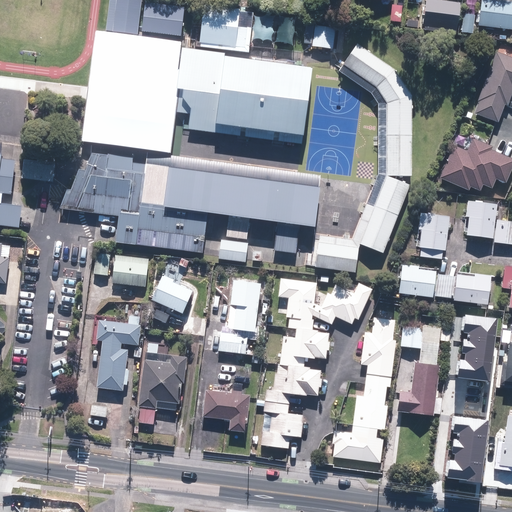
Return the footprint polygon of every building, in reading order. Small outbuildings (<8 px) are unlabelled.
[(108,0),(105,34),(136,37),(139,0),(108,0)] [(423,0),(420,29),(456,33),(459,5),(423,0)] [(511,1),(498,0),(479,0),(476,28),(511,32),(511,1)] [(182,10),(143,5),(140,34),(179,38),(182,10)] [(252,11),(202,6),(197,49),(247,54),(252,11)] [(400,7),(390,6),(389,24),(400,24),(400,7)] [(472,15),(460,14),(459,33),(471,34),(472,15)] [(271,18),(253,17),(253,41),(270,41),(271,18)] [(294,19),(279,17),(276,45),(291,46),(294,19)] [(333,28),(314,26),(312,48),(331,49),(333,28)] [(359,48),(342,71),(372,92),(382,112),(379,173),(353,242),(384,254),(409,182),(411,101),(398,77),(359,48)] [(222,55),(179,50),(174,95),(176,114),(186,115),(184,131),(300,144),(309,70),(222,60),(222,55)] [(511,59),(494,53),(470,114),(496,124),(503,107),(507,108),(511,93),(511,59)] [(452,146),(438,179),(467,192),(469,189),(479,193),(482,187),(490,190),(494,181),(504,185),(511,166),(511,160),(490,151),(491,147),(471,139),(465,152),(452,146)] [(15,160),(0,157),(0,195),(9,197),(15,160)] [(313,230),(318,190),(89,159),(84,171),(77,172),(58,209),(116,218),(113,245),(201,256),(206,215),(226,218),(224,238),(245,241),(248,222),(275,225),(271,251),(294,254),(298,228),(313,230)] [(495,206),(465,202),(463,219),(466,219),(464,237),(491,240),(495,206)] [(448,218),(418,214),(416,231),(419,232),(417,250),(419,250),(418,258),(440,261),(441,252),(443,252),(448,218)] [(511,222),(494,221),(491,244),(511,246),(511,222)] [(247,244),(220,241),(217,260),(244,264),(247,244)] [(359,248),(314,242),(311,269),(356,274),(359,248)] [(148,260),(114,257),(111,285),(146,288),(148,260)] [(88,265),(53,261),(50,279),(86,283),(88,265)] [(401,265),(397,295),(431,299),(435,273),(418,270),(418,268),(401,265)] [(511,267),(503,267),(500,289),(508,290),(506,309),(511,310),(511,267)] [(452,302),(486,307),(490,277),(460,273),(459,278),(436,275),(433,298),(452,300),(452,302)] [(181,316),(191,294),(170,284),(172,281),(160,276),(149,301),(181,316)] [(320,305),(313,302),(315,283),(278,279),(276,298),(286,300),(284,320),(286,320),(285,330),(293,331),(292,338),(281,336),(277,374),(273,374),(271,392),(263,391),(257,447),(288,450),(289,438),(298,439),(301,416),(286,414),(288,396),(305,398),(305,396),(317,397),(320,372),(308,370),(309,368),(304,368),(305,358),(325,360),(328,335),(317,334),(318,331),(310,330),(311,317),(330,326),(334,318),(350,326),(353,320),(356,322),(372,291),(357,283),(352,294),(334,285),(329,295),(326,294),(320,305)] [(259,284),(231,281),(225,330),(253,334),(259,284)] [(457,378),(490,382),(498,319),(465,315),(463,332),(468,333),(467,339),(464,339),(463,353),(466,353),(465,360),(460,359),(457,378)] [(83,320),(62,317),(59,343),(80,345),(83,320)] [(392,341),(394,321),(372,318),(369,334),(363,333),(358,366),(366,367),(362,397),(354,396),(349,434),(332,432),(328,458),(379,464),(382,440),(374,439),(375,431),(383,432),(387,407),(382,407),(385,389),(389,389),(395,342),(392,341)] [(137,325),(96,322),(94,342),(99,342),(95,389),(122,391),(125,345),(136,346),(137,325)] [(435,366),(439,329),(421,326),(421,329),(401,327),(398,348),(418,351),(416,364),(412,363),(409,393),(397,391),(394,412),(432,417),(438,366),(435,366)] [(511,329),(506,329),(500,384),(511,385),(511,329)] [(248,333),(232,332),(219,331),(217,353),(246,356),(248,333)] [(168,363),(144,361),(139,408),(155,409),(156,404),(176,406),(179,384),(183,385),(186,360),(169,358),(168,363)] [(246,393),(204,391),(202,419),(228,420),(227,432),(242,433),(242,420),(245,420),(246,393)] [(108,406),(90,404),(89,416),(106,418),(108,406)] [(155,411),(138,410),(137,424),(154,425),(155,411)] [(448,479),(481,483),(489,420),(456,416),(454,434),(459,434),(458,440),(455,440),(453,454),(456,454),(456,461),(450,460),(448,479)] [(495,442),(491,470),(510,473),(510,469),(511,468),(511,417),(505,417),(501,442),(495,442)]
